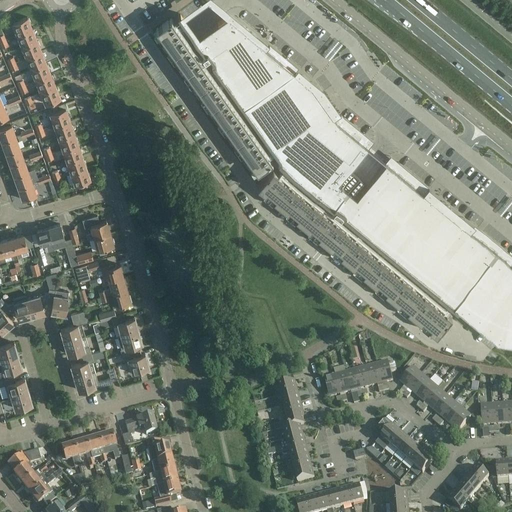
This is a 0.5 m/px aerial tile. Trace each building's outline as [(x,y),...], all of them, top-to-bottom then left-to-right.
[(196,38),(195,39),(204,52),(207,51),(214,61),(211,62),(280,158),(278,161),(324,199),(333,207),(334,205),(344,212),(342,214),(496,342),(511,344),(511,266),(386,162),(368,147),(337,121),(329,110),(324,103),(320,97),(312,86),(283,62),(227,16),(227,17),(199,36),(196,38)] [(17,35),(32,29),(27,17),(12,23),(17,35)] [(171,18),(156,29),(257,171),(272,161),(171,18)] [(22,47),(37,40),(32,29),(17,35),(22,47)] [(6,40),(0,42),(0,43),(2,48),(9,45),(6,40)] [(27,58),(42,52),(37,40),(22,47),(27,58)] [(31,69),(46,63),(42,52),(27,58),(31,69)] [(9,65),(16,62),(14,56),(7,59),(9,65)] [(16,62),(9,65),(12,71),(19,68),(16,62)] [(36,81),(51,75),(46,63),(31,69),(36,81)] [(41,92),(56,86),(51,75),(36,81),(41,92)] [(19,88),(26,85),(23,79),(16,82),(19,88)] [(26,85),(19,88),(21,94),(28,91),(26,85)] [(56,86),(41,92),(45,104),(60,98),(56,86)] [(23,99),(26,105),(33,102),(31,96),(23,99)] [(3,105),(0,106),(0,120),(8,117),(3,105)] [(55,126),(70,121),(66,109),(50,114),(55,126)] [(70,121),(55,126),(59,138),(74,132),(70,121)] [(37,132),(44,130),(41,123),(34,125),(37,132)] [(0,136),(2,142),(16,137),(11,125),(0,129),(0,136)] [(74,132),(59,138),(63,149),(78,144),(74,132)] [(16,137),(2,142),(6,153),(20,148),(16,137)] [(78,144),(63,149),(67,161),(82,156),(78,144)] [(45,155),(52,153),(50,147),(43,149),(45,155)] [(10,165),(24,160),(20,148),(6,153),(10,165)] [(52,153),(45,155),(47,161),(54,158),(52,153)] [(82,156),(67,161),(71,173),(86,167),(82,156)] [(24,160),(10,165),(14,176),(28,171),(24,160)] [(86,167),(71,173),(75,185),(90,179),(86,167)] [(409,308),(407,310),(420,321),(422,319),(431,326),(429,329),(436,334),(452,316),(446,311),(446,312),(433,302),(434,301),(424,293),(424,294),(411,283),(402,275),(401,275),(389,265),(389,264),(380,256),(379,257),(366,247),(367,246),(358,238),(357,239),(344,228),(345,227),(335,219),(334,220),(322,210),(323,209),(313,201),(312,202),(300,191),(291,183),(290,183),(278,173),(278,172),(273,168),(258,186),(265,192),(266,190),(275,198),(274,200),(287,210),(288,208),(298,216),(296,218),(309,229),(311,227),(320,234),(318,236),(354,266),(355,264),(364,271),(363,273),(376,284),(377,282),(387,290),(385,292),(398,302),(400,300),(409,308)] [(53,179),(61,176),(58,170),(51,173),(53,179)] [(28,171),(14,176),(18,188),(32,183),(28,171)] [(63,182),(61,176),(53,179),(55,184),(61,182),(63,182)] [(56,193),(55,191),(51,179),(48,181),(53,194),(56,193)] [(32,183),(18,188),(22,200),(36,195),(32,183)] [(94,238),(110,233),(106,221),(99,223),(97,216),(82,220),(84,228),(91,226),(93,232),(86,234),(88,239),(94,238)] [(52,241),(54,247),(60,245),(58,239),(64,238),(60,224),(49,228),(52,241)] [(52,241),(49,228),(36,231),(40,244),(43,244),(45,252),(55,249),(54,247),(52,241)] [(71,239),(71,238),(73,244),(80,242),(75,228),(68,230),(71,239)] [(110,233),(94,238),(98,250),(114,246),(110,233)] [(12,238),(19,264),(23,263),(22,257),(29,255),(27,248),(33,247),(29,234),(24,236),(23,235),(12,238)] [(19,264),(12,238),(0,241),(4,255),(6,261),(11,260),(15,275),(22,273),(19,264)] [(47,262),(43,248),(36,250),(40,264),(47,262)] [(78,264),(93,260),(90,251),(76,255),(78,264)] [(63,253),(56,255),(61,271),(52,274),(54,279),(65,276),(63,271),(68,269),(63,253)] [(87,264),(86,265),(75,268),(79,283),(90,279),(88,271),(89,271),(99,268),(97,261),(87,264)] [(40,274),(37,263),(30,265),(33,277),(40,274)] [(110,281),(123,277),(119,265),(114,266),(114,265),(101,269),(105,282),(110,281)] [(123,277),(110,281),(111,287),(103,289),(103,291),(98,292),(100,297),(127,289),(123,277)] [(27,299),(32,316),(35,315),(44,313),(42,303),(47,302),(53,303),(55,290),(49,289),(48,293),(27,299)] [(82,303),(83,302),(88,301),(84,289),(79,290),(82,303)] [(127,289),(100,297),(97,298),(98,304),(111,300),(113,308),(130,303),(127,289)] [(55,290),(53,303),(51,313),(52,313),(52,312),(65,314),(66,305),(69,305),(70,298),(67,298),(68,292),(55,290)] [(0,304),(0,308),(7,316),(11,312),(16,311),(19,320),(28,317),(32,316),(27,299),(5,305),(2,302),(0,304)] [(14,324),(7,316),(0,308),(0,329),(3,332),(12,324),(13,324),(14,324)] [(111,319),(116,317),(114,309),(98,313),(100,322),(111,319)] [(72,320),(86,316),(85,310),(70,315),(72,320)] [(23,327),(51,320),(48,312),(21,320),(23,327)] [(117,336),(139,330),(138,327),(137,327),(135,318),(126,321),(124,315),(116,317),(111,319),(114,326),(118,325),(121,335),(117,336)] [(86,316),(72,320),(73,326),(61,329),(63,338),(64,342),(81,337),(85,336),(82,323),(88,321),(86,316)] [(122,355),(134,351),(133,346),(142,343),(140,334),(139,330),(117,336),(121,349),(120,349),(122,355)] [(81,337),(64,342),(65,346),(68,355),(77,352),(79,357),(91,354),(89,346),(84,347),(81,337)] [(0,360),(18,355),(17,352),(14,343),(0,347),(0,360)] [(119,361),(115,343),(105,345),(109,364),(119,361)] [(134,351),(122,355),(123,360),(125,360),(128,373),(133,372),(134,374),(140,372),(140,370),(149,367),(145,354),(136,357),(134,351)] [(91,354),(79,357),(80,363),(71,365),(74,374),(73,374),(74,378),(95,372),(92,373),(89,363),(94,361),(91,354)] [(0,380),(14,376),(12,371),(22,368),(19,359),(18,355),(0,360),(0,361),(1,361),(4,371),(0,371),(0,374),(1,380),(0,380)] [(376,364),(382,383),(392,380),(391,373),(397,371),(394,362),(388,364),(387,361),(376,364)] [(408,389),(421,374),(412,367),(407,363),(400,371),(405,375),(399,382),(408,389)] [(366,367),(371,386),(382,383),(376,364),(366,367)] [(107,369),(111,381),(117,379),(113,367),(107,369)] [(371,386),(366,367),(356,370),(361,389),(371,386)] [(361,389),(356,370),(345,372),(350,391),(361,389)] [(95,372),(74,378),(76,382),(78,391),(99,385),(95,372)] [(350,391),(345,372),(335,375),(340,394),(350,391)] [(101,388),(111,385),(107,374),(98,377),(101,388)] [(280,396),(297,391),(293,374),(276,379),(280,396)] [(421,374),(408,389),(416,396),(429,381),(421,374)] [(340,394),(335,375),(324,378),(329,397),(340,394)] [(8,397),(29,391),(28,388),(27,388),(25,379),(16,382),(14,376),(0,380),(0,386),(4,385),(8,397)] [(429,381),(416,396),(424,403),(437,388),(429,381)] [(437,388),(424,403),(433,410),(446,395),(437,388)] [(29,391),(8,397),(8,398),(12,397),(15,409),(32,404),(30,395),(29,391)] [(283,406),(300,402),(297,391),(280,396),(283,406)] [(446,395),(433,410),(441,417),(454,402),(446,395)] [(286,417),(303,412),(300,402),(283,406),(286,417)] [(454,402),(441,417),(449,424),(462,409),(454,402)] [(511,422),(511,402),(503,403),(504,423),(511,422)] [(504,423),(503,403),(492,404),(493,424),(504,423)] [(493,424),(492,404),(480,405),(482,425),(493,424)] [(462,409),(449,424),(458,432),(471,416),(462,409)] [(283,429),(306,423),(303,412),(286,417),(288,427),(283,428),(283,429)] [(146,435),(156,432),(154,423),(157,421),(155,417),(152,417),(152,415),(137,420),(131,422),(125,423),(128,434),(121,436),(124,447),(137,443),(136,439),(132,441),(130,435),(134,433),(133,430),(144,427),(146,435)] [(306,423),(283,429),(285,439),(303,435),(300,425),(306,423)] [(389,445),(400,431),(392,424),(376,442),(380,446),(385,441),(389,445)] [(400,431),(389,445),(397,452),(409,438),(400,431)] [(103,450),(116,446),(112,433),(107,435),(106,434),(105,433),(101,434),(101,435),(101,437),(100,437),(103,450)] [(288,450),(305,445),(303,435),(285,439),(288,450)] [(103,450),(100,437),(87,441),(91,453),(92,459),(99,457),(101,463),(107,462),(105,456),(105,455),(103,450)] [(409,438),(397,452),(405,459),(417,445),(409,438)] [(150,463),(171,458),(168,445),(166,446),(164,439),(146,443),(150,463)] [(91,453),(87,441),(75,444),(78,457),(91,453)] [(78,457),(75,444),(62,448),(65,461),(71,459),(74,469),(81,467),(78,457)] [(291,460),(308,456),(305,445),(288,450),(291,460)] [(417,445),(405,459),(414,466),(425,452),(417,445)] [(355,460),(365,457),(364,450),(353,453),(355,460)] [(22,484),(32,476),(28,471),(32,467),(28,463),(40,459),(38,451),(23,455),(22,456),(20,454),(8,464),(15,473),(14,474),(22,484)] [(425,452),(414,466),(422,473),(434,460),(425,452)] [(131,474),(127,456),(121,458),(125,475),(131,474)] [(294,471),(311,466),(308,456),(291,460),(294,471)] [(149,476),(174,470),(171,458),(150,463),(151,463),(154,474),(149,476)] [(508,478),(507,460),(495,461),(496,465),(497,479),(508,478)] [(468,473),(481,485),(489,476),(475,465),(468,473)] [(497,479),(496,465),(487,467),(493,479),(497,479)] [(30,494),(40,485),(36,480),(47,471),(44,466),(32,476),(22,484),(30,494)] [(311,466),(294,471),(297,482),(314,477),(311,466)] [(52,476),(58,473),(54,467),(48,471),(52,476)] [(164,486),(177,483),(174,470),(149,476),(150,481),(149,481),(151,488),(156,487),(157,488),(163,486),(164,486)] [(403,474),(398,470),(394,474),(400,479),(403,474)] [(461,482),(474,493),(481,485),(468,473),(461,482)] [(72,477),(79,487),(86,485),(83,474),(72,477)] [(40,485),(30,494),(38,504),(43,500),(47,506),(56,498),(47,487),(55,480),(52,476),(40,485)] [(454,490),(467,501),(474,493),(461,482),(454,490)] [(177,483),(164,486),(163,486),(157,488),(159,499),(153,500),(153,501),(142,504),(143,511),(171,504),(169,497),(180,494),(177,483)] [(348,487),(353,504),(364,501),(359,484),(348,487)] [(77,491),(72,485),(63,492),(68,499),(77,491)] [(353,504),(348,487),(338,489),(342,507),(353,504)] [(342,507),(338,489),(327,492),(332,509),(342,507)] [(467,501),(454,490),(446,498),(460,510),(467,501)] [(390,504),(408,503),(407,491),(389,493),(390,504)] [(321,511),(332,509),(327,492),(317,495),(321,511)] [(321,511),(317,495),(306,498),(310,511),(321,511)] [(75,509),(75,510),(81,505),(82,506),(88,501),(85,498),(84,499),(79,503),(77,501),(72,505),(75,509)] [(310,511),(306,498),(295,501),(298,511),(310,511)] [(374,510),(385,510),(384,499),(373,499),(374,510)] [(390,511),(408,511),(408,503),(390,504),(390,511)]
